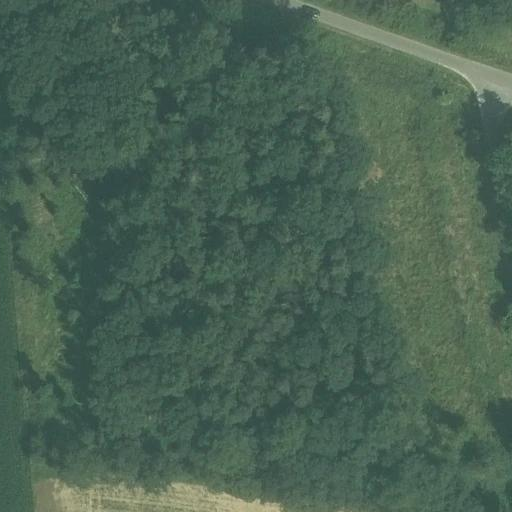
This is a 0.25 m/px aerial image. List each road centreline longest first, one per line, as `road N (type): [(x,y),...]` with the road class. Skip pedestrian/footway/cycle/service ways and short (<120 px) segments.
road 1 (unclassified): [(266,0),(479,73)]
road 2 (unclassified): [(511,210),(479,73)]
